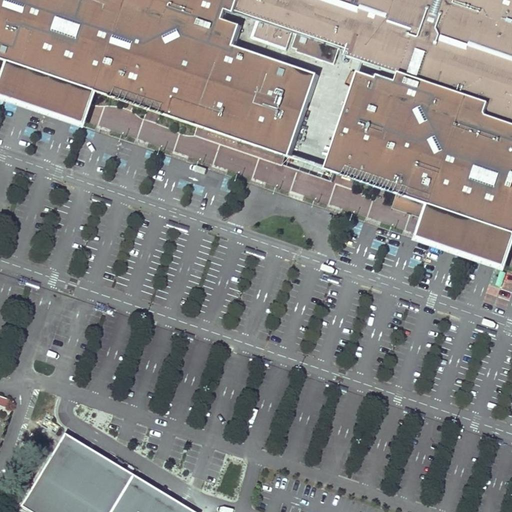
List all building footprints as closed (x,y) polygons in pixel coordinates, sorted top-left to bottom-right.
[(511,0),(0,0),(0,56),(12,62),(34,70),(35,68),(45,71),(41,83),(51,86),(61,90),(65,78),(76,82),(75,85),(98,93),(290,159),(322,73),(242,45),(248,26),(227,19),(230,9),(264,21),(259,35),(360,70),(323,171),(400,196),(397,204),(429,216),(431,216),(435,203),(457,211),(458,208),(468,212),(464,223),(474,227),(484,231),(488,219),(498,222),(497,225),(511,230),(511,0)] [(91,111),(98,93),(75,85),(76,82),(65,78),(61,90),(51,86),(41,83),(45,71),(35,68),(34,70),(12,62),(5,82),(0,95),(0,96),(85,127),(91,111)] [(511,254),(511,253),(511,230),(497,225),(498,222),(488,219),(484,231),(474,227),(464,223),(468,212),(458,208),(457,211),(435,203),(431,216),(429,216),(426,225),(421,237),(507,267),(511,254)] [(10,400),(0,396),(0,406),(7,409),(10,400)] [(60,444),(172,511),(195,511),(66,434),(60,444)] [(172,511),(60,444),(21,507),(29,511),(172,511)]
